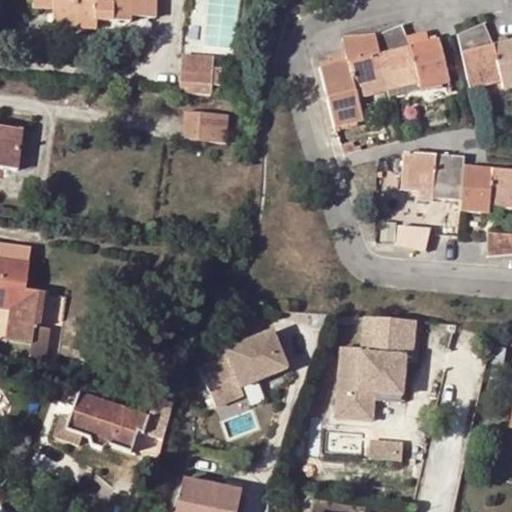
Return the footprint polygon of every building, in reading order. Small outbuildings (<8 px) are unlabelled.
[(53,0),(53,16),(96,18),(96,23),(130,24),(130,18),(154,19),(154,0),(53,0)] [(96,18),(53,16),(52,29),(96,31),(96,23),(96,18)] [(511,41),(503,43),(492,46),(483,25),(457,36),(468,81),(486,77),(488,84),(501,81),(502,89),(511,86),(511,41)] [(448,85),(437,41),(427,43),(409,48),(404,37),(400,27),(373,38),(344,40),(345,53),(346,64),(320,70),(334,128),(361,122),(354,97),(368,94),(366,86),(383,81),(400,77),(402,85),(417,81),(420,91),(448,85)] [(409,48),(427,43),(425,32),(415,34),(404,37),(409,48)] [(346,64),(345,53),(336,55),(327,58),(328,61),(318,64),(320,70),(346,64)] [(181,57),(180,75),(211,77),(213,59),(181,57)] [(178,95),(210,98),(211,77),(180,75),(178,95)] [(385,89),(402,85),(400,77),(383,81),(385,89)] [(486,77),(468,81),(470,89),(488,84),(486,77)] [(368,94),(385,89),(383,81),(366,86),(368,94)] [(225,145),(227,118),(184,114),(182,141),(225,145)] [(0,169),(17,172),(22,132),(0,129),(0,169)] [(463,159),(401,154),(399,183),(419,185),(419,191),(432,192),(431,200),(454,202),(460,202),(459,213),(487,214),(487,204),(495,205),(503,205),(504,198),(511,198),(511,172),(461,169),(463,159)] [(419,185),(399,183),(398,190),(419,191),(419,185)] [(511,198),(504,198),(503,205),(511,206),(511,198)] [(396,228),(395,245),(423,252),(428,231),(396,228)] [(511,236),(487,235),(488,258),(511,254),(511,236)] [(13,263),(26,264),(29,250),(15,248),(13,263)] [(9,342),(32,345),(34,328),(39,329),(43,295),(25,292),(28,265),(26,264),(13,263),(0,260),(0,306),(12,308),(9,342)] [(4,341),(9,342),(12,308),(0,306),(0,311),(7,313),(4,341)] [(150,313),(142,312),(139,326),(147,327),(150,313)] [(30,358),(46,361),(50,331),(39,329),(34,328),(32,345),(30,358)] [(449,330),(440,329),(439,338),(448,339),(449,330)] [(297,372),(282,332),(227,353),(230,361),(201,372),(217,413),(250,401),(246,391),(297,372)] [(359,356),(357,394),(384,396),(401,398),(404,359),(359,356)] [(357,402),(383,404),(384,396),(357,394),(357,402)] [(173,406),(170,405),(154,402),(147,419),(78,396),(70,421),(61,417),(53,439),(78,448),(82,438),(90,440),(92,448),(101,450),(107,446),(130,455),(137,435),(162,442),(173,406)] [(6,420),(0,418),(0,434),(2,435),(8,428),(6,420)] [(16,433),(6,459),(22,465),(31,439),(16,433)] [(373,458),(406,459),(406,440),(373,440),(373,458)] [(22,465),(6,459),(3,468),(18,474),(22,465)] [(236,511),(240,493),(182,481),(178,504),(172,502),(170,511),(236,511)]
